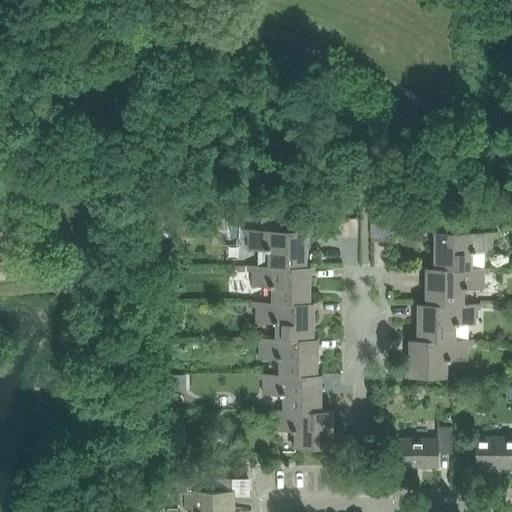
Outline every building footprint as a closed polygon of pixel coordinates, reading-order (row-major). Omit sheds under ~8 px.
[(305,266),(305,230),(243,229),(243,235),(248,235),(248,250),(268,250),(268,265),(268,266),(305,266)] [(496,237),(496,232),(433,231),(433,267),(433,268),(471,268),(470,268),(471,253),(491,253),(491,237),(496,237)] [(268,266),(268,265),(247,265),(247,271),(251,271),(251,286),(271,286),(271,301),(271,302),(309,302),(309,266),(305,266),(268,266)] [(433,268),(433,267),(425,267),(425,303),(425,304),(462,304),(462,303),(462,288),(482,289),(483,273),(487,273),(487,268),(470,268),(471,268),(433,268)] [(271,302),(271,301),(250,301),(250,306),(255,307),(255,322),(275,322),(275,337),(275,338),(312,339),(312,338),(313,302),(309,302),(271,302)] [(425,304),(425,303),(417,303),(417,339),(454,340),(454,324),(474,325),(474,309),(479,309),(479,304),(462,303),(462,304),(425,304)] [(275,338),(275,337),(254,337),(254,343),(259,343),(258,358),(279,358),(278,373),(279,374),(316,374),(316,338),(312,338),(312,339),(275,338)] [(454,340),(417,339),(409,339),(408,377),(446,377),(446,360),(466,360),(466,345),(470,345),(471,340),(454,340)] [(279,374),(278,373),(258,373),(258,379),(262,379),(262,394),(282,394),(282,409),(282,410),(320,411),(320,410),(320,374),(316,374),(279,374)] [(282,410),(282,409),(269,409),(269,415),(274,415),(274,430),(294,430),(293,447),(331,447),(331,410),(320,410),(320,411),(282,410)] [(451,452),(451,427),(436,427),(436,438),(395,438),(395,467),(437,467),(437,452),(451,452)] [(511,436),(476,437),(475,468),(511,467),(511,436)] [(230,511),(230,491),(229,491),(229,480),(199,480),(200,491),(192,491),(192,493),(184,493),(184,511),(192,510),(192,511),(230,511)]
